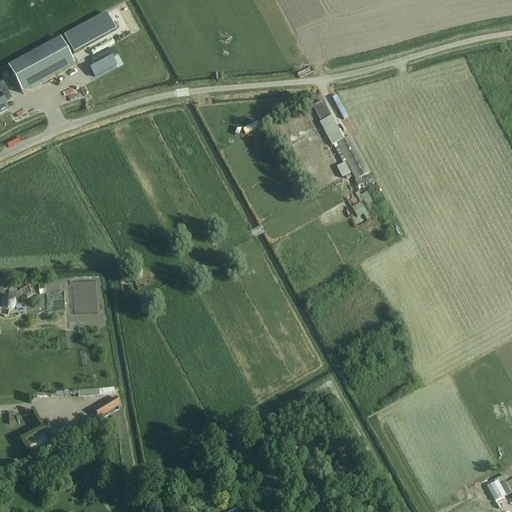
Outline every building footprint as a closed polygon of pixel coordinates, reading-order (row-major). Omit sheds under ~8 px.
[(106,14),(64,37),(73,55),(116,32),(106,14)] [(74,66),(65,48),(60,39),(7,68),(22,94),(74,66)] [(96,67),(90,70),(95,78),(116,66),(112,59),(117,56),(113,49),(92,61),(96,67)] [(0,114),(7,110),(4,104),(11,100),(3,84),(0,85),(0,114)] [(342,141),(331,119),(322,102),(313,107),(333,147),(336,145),(356,181),(370,173),(351,137),(342,141)] [(267,118),(253,125),(255,130),(270,123),(267,118)] [(345,164),(336,169),(342,179),(350,175),(345,164)] [(373,211),(375,216),(381,213),(372,197),(361,203),(367,214),(373,211)] [(16,291),(12,291),(2,291),(0,292),(0,300),(1,302),(0,305),(1,308),(0,310),(0,315),(1,316),(5,318),(8,318),(10,312),(13,310),(16,307),(23,307),(23,301),(22,297),(20,293),(16,291)] [(93,410),(98,419),(120,406),(115,397),(93,410)] [(38,437),(42,447),(59,439),(54,429),(38,437)]
